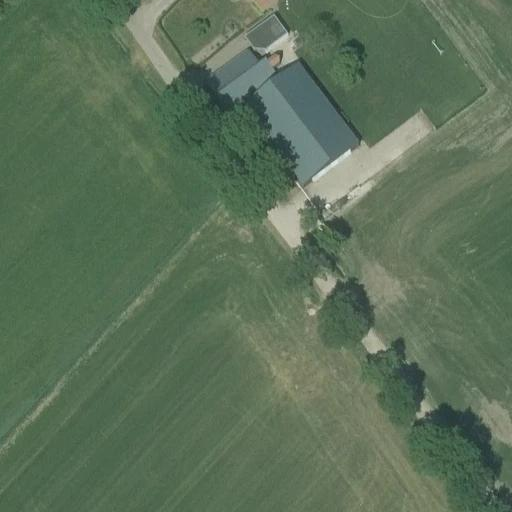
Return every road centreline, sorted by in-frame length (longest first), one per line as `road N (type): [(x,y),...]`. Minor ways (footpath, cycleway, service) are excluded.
road 1 (track): [(188,105),(490,511)]
road 2 (unclassified): [(188,105),(115,0)]
